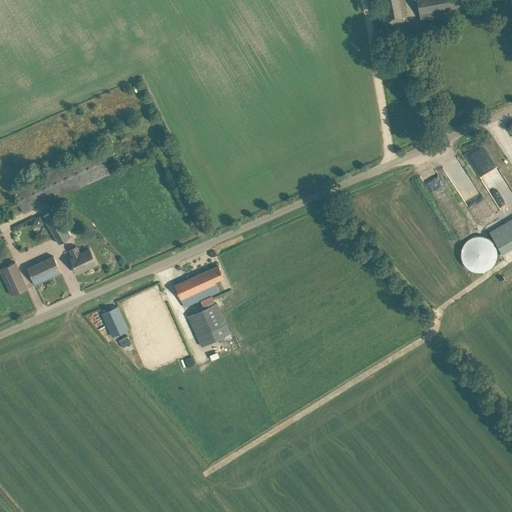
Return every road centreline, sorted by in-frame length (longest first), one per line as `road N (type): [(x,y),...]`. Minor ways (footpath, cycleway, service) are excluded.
road 1 (unclassified): [(0,333),(511,109)]
road 2 (track): [(363,0),(390,162)]
